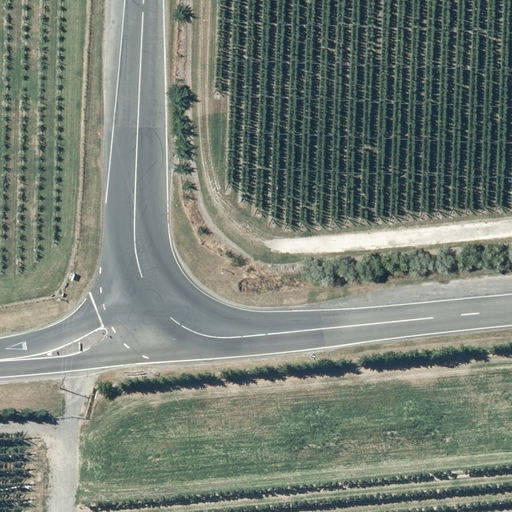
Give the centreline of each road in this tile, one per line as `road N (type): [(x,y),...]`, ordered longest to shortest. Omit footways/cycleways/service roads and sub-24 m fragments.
road 1 (tertiary): [(511,309),(217,337),(190,330),(147,301)]
road 2 (tertiary): [(141,0),(131,236),(147,301)]
road 3 (unclassified): [(147,301),(67,351),(0,360)]
